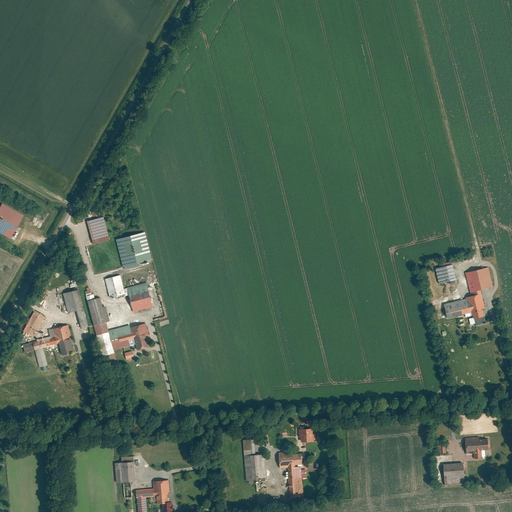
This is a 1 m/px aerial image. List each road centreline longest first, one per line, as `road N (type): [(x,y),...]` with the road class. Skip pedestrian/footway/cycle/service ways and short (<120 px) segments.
road 1 (residential): [(0,431),(511,397)]
road 2 (residential): [(191,0),(0,337)]
